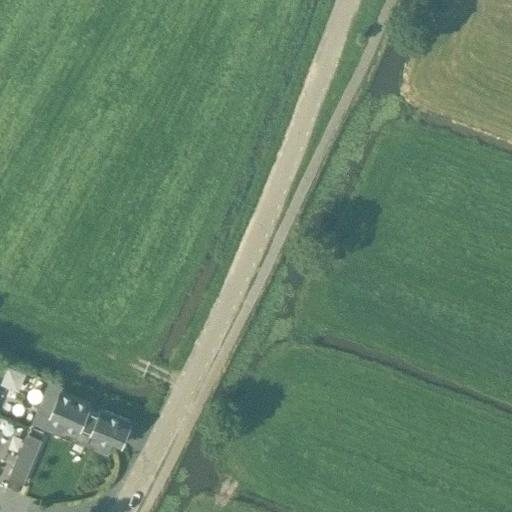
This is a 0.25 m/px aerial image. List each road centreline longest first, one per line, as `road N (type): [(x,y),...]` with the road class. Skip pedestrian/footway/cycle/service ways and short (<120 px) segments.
road 1 (unclassified): [(124,511),(244,281),(351,0)]
road 2 (track): [(511,372),(384,324),(333,263),(262,234)]
